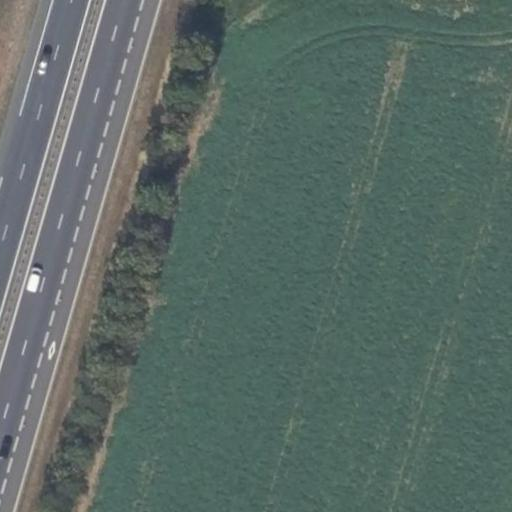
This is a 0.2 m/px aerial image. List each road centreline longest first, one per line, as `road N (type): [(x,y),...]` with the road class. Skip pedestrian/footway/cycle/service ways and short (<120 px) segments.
road 1 (trunk): [(0,428),(123,0)]
road 2 (trunk): [(70,0),(0,246)]
